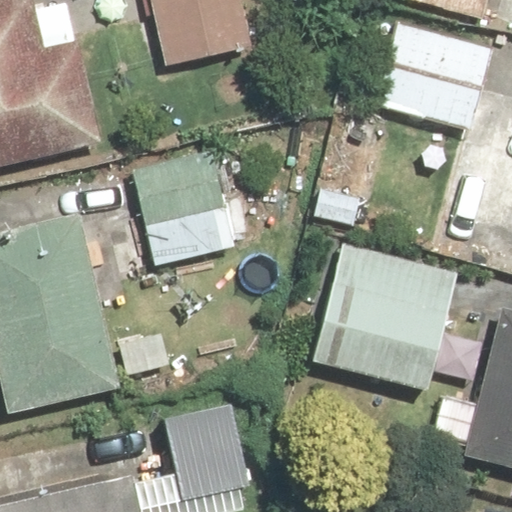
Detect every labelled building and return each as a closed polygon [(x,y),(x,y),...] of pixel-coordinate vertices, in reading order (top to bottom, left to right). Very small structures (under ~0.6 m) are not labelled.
[(0,174),(95,151),(61,11),(25,20),(20,0),(5,0),(0,1),(0,174)] [(231,0),(138,0),(154,74),(243,56),(231,0)] [(375,0),(375,2),(475,28),(482,0),(375,0)] [(470,93),(480,53),(386,30),(365,116),(459,139),(470,93)] [(437,230),(511,247),(511,103),(470,93),(459,139),(437,230)] [(203,153),(123,174),(149,276),(229,255),(203,153)] [(70,219),(0,235),(0,422),(0,424),(112,399),(70,219)] [(419,403),(452,275),(334,245),(302,373),(419,403)] [(511,321),(490,316),(456,467),(511,479),(511,321)] [(130,511),(123,483),(7,511),(130,511)]
